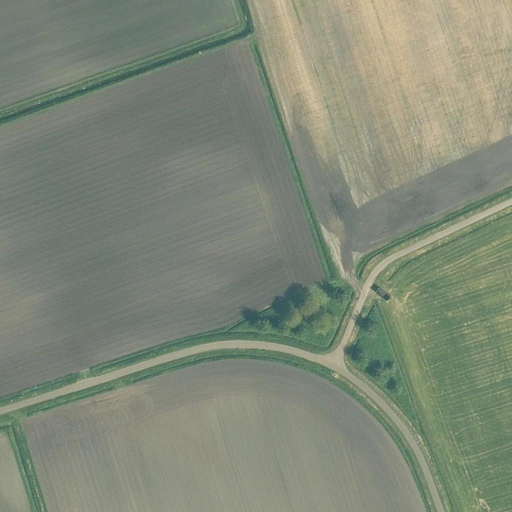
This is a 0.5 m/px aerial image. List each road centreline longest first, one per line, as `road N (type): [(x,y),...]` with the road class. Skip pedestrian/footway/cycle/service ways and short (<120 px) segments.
road 1 (unclassified): [(0,410),(211,346),(266,345),(334,365)]
road 2 (unclassified): [(334,365),(376,266),(511,199)]
road 3 (unclassified): [(440,511),(400,425),(334,365)]
